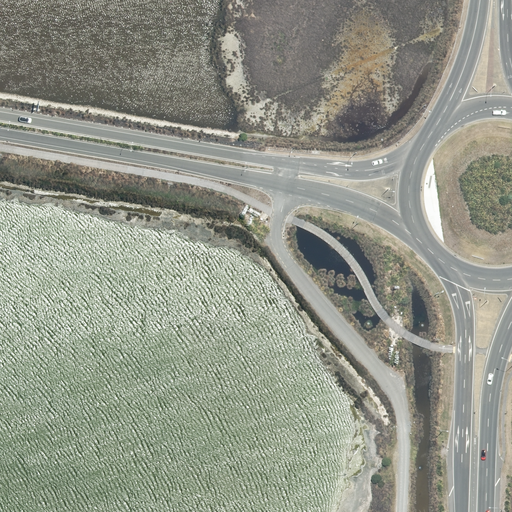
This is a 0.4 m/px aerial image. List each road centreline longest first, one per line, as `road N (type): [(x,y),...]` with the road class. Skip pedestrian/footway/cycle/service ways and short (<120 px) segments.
road 1 (tertiary): [(415,227),(344,196),(0,133)]
road 2 (tertiary): [(0,115),(297,166),(366,171),(417,154)]
road 3 (trunk): [(462,511),(466,317),(449,267)]
road 4 (trunk): [(511,320),(494,382),(484,511)]
road 5 (trunk): [(446,120),(481,0)]
